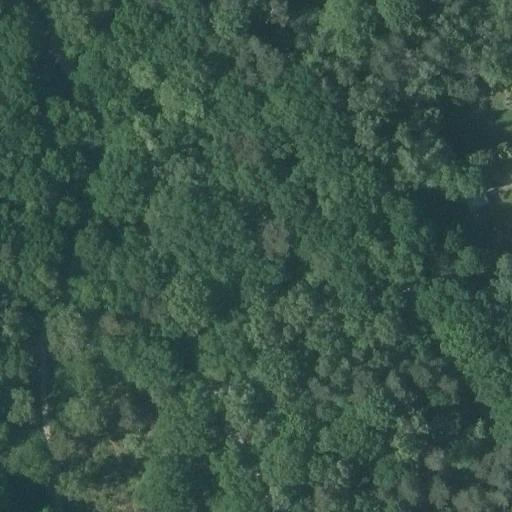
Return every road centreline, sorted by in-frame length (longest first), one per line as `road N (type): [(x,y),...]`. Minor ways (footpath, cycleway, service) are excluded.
road 1 (track): [(208,363),(111,137),(31,0)]
road 2 (track): [(274,511),(208,363)]
